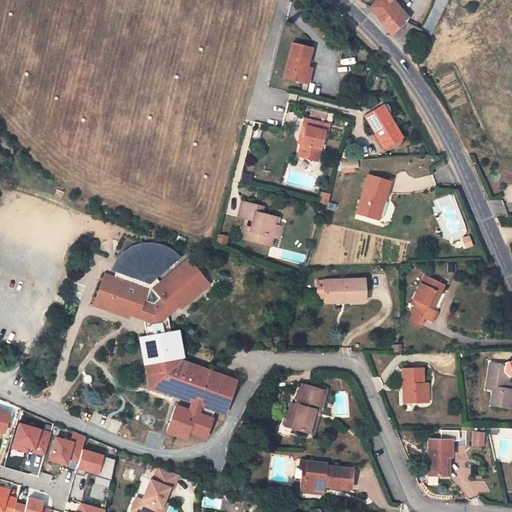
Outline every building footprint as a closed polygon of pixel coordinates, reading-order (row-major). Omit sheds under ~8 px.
[(374,0),(368,8),(390,35),(407,21),(409,16),(393,0),(374,0)] [(435,0),(429,12),(439,17),(448,0),(435,0)] [(439,17),(429,12),(420,29),(430,35),(439,17)] [(310,50),(290,46),(282,80),(299,84),(303,69),(305,70),(310,50)] [(309,70),(305,70),(303,69),(299,84),(306,86),(309,70)] [(382,105),(379,107),(388,125),(392,123),(382,105)] [(379,107),(363,116),(382,149),(383,148),(400,139),(400,138),(392,123),(388,125),(379,107)] [(303,122),(300,136),(304,137),(303,141),(304,141),(303,147),(302,146),(299,160),(317,164),(324,134),(326,126),(303,122)] [(401,141),(400,139),(383,148),(384,151),(401,141)] [(380,223),(386,205),(384,202),(382,201),(388,183),(366,176),(353,214),(380,223)] [(317,205),(324,207),(327,196),(321,194),(317,205)] [(241,220),(247,221),(251,222),(256,223),(254,230),(249,229),(247,228),(244,242),(274,248),(276,239),(278,239),(281,228),(277,228),(278,219),(265,216),(261,215),(262,209),(244,205),(241,220)] [(469,229),(463,232),(467,241),(473,239),(469,229)] [(148,385),(191,401),(189,409),(177,405),(168,434),(189,441),(191,435),(207,440),(215,418),(201,413),(204,406),(221,413),(233,379),(181,359),(176,329),(170,329),(166,331),(164,319),(168,315),(181,305),(182,307),(212,283),(191,257),(184,262),(182,259),(178,254),(175,251),(173,250),(173,249),(168,246),(167,246),(165,245),(163,244),(162,244),(158,243),(157,243),(155,242),(153,242),(152,242),(148,242),(143,243),(138,245),(137,245),(134,246),(128,250),(125,253),(122,257),(121,258),(120,260),(119,262),(118,264),(117,267),(116,271),(115,273),(106,270),(93,302),(107,307),(108,302),(130,310),(130,312),(143,317),(151,320),(153,333),(146,334),(140,334),(148,385)] [(446,285),(428,275),(415,299),(419,301),(417,306),(413,312),(416,313),(413,320),(423,325),(426,319),(434,323),(437,316),(439,312),(435,309),(446,285)] [(321,297),(327,297),(347,297),(347,302),(367,301),(367,279),(321,279),(321,297)] [(128,315),(130,312),(130,310),(108,302),(107,307),(128,315)] [(143,317),(146,334),(153,333),(151,320),(143,317)] [(492,357),(489,377),(496,378),(495,386),(492,399),(510,403),(511,391),(511,379),(508,379),(510,369),(506,368),(508,360),(492,357)] [(423,370),(402,370),(401,403),(422,404),(422,384),(423,370)] [(487,384),(495,386),(496,378),(489,377),(487,384)] [(328,391),(304,384),(298,403),(293,401),(285,424),(309,432),(316,411),(321,413),(328,391)] [(11,414),(0,410),(0,431),(5,433),(11,414)] [(314,434),(321,413),(316,411),(309,432),(314,434)] [(52,432),(20,423),(13,447),(45,456),(52,432)] [(455,432),(432,430),(430,466),(447,467),(448,447),(454,448),(455,432)] [(69,466),(71,459),(79,461),(85,437),(73,434),(70,441),(56,437),(49,460),(69,466)] [(104,455),(85,450),(79,470),(99,475),(104,455)] [(103,478),(109,479),(113,460),(108,459),(103,478)] [(304,478),(303,487),(324,490),(325,483),(332,484),(331,487),(352,489),(355,470),(328,467),(328,464),(303,461),(302,469),(309,469),(308,479),(304,478)] [(138,497),(133,510),(136,511),(152,511),(155,505),(158,506),(160,500),(165,486),(169,487),(175,472),(154,465),(149,479),(147,478),(139,498),(138,497)] [(18,499),(8,497),(10,490),(0,486),(0,510),(2,511),(1,511),(14,511),(17,503),(18,499)] [(128,508),(133,510),(138,497),(133,496),(128,508)] [(44,502),(30,498),(28,506),(17,503),(14,511),(51,511),(52,510),(43,507),(44,502)] [(159,511),(164,501),(160,500),(158,506),(155,505),(152,511),(159,511)] [(305,511),(306,504),(285,501),(283,511),(305,511)]
